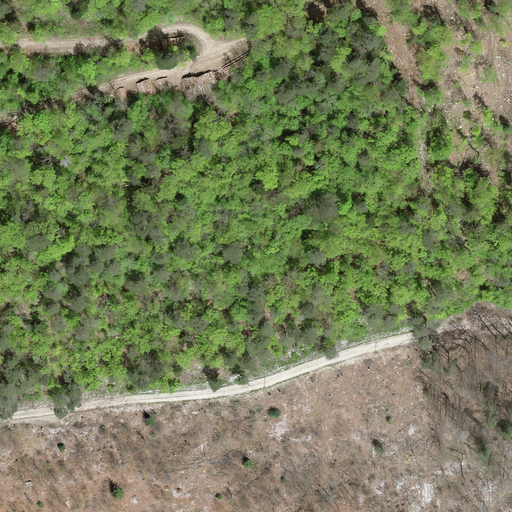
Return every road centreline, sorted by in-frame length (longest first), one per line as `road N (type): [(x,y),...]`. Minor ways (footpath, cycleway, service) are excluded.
road 1 (track): [(0,416),(247,389),(397,341),(511,322)]
road 2 (track): [(0,122),(193,65),(211,46),(188,27),(100,42),(0,44)]
road 3 (track): [(340,0),(210,54)]
